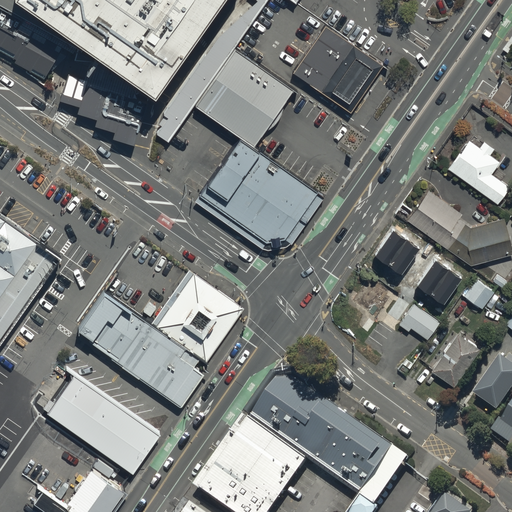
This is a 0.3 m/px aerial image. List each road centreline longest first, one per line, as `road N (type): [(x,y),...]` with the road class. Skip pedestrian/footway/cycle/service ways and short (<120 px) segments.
road 1 (secondary): [(289,296),(0,89)]
road 2 (tertiary): [(289,296),(349,368),(511,492)]
road 3 (secondary): [(289,296),(142,511)]
road 4 (secondary): [(370,182),(373,160),(477,10),(495,4)]
road 5 (secondary): [(464,67),(391,172),(370,182)]
road 6 (secondary): [(370,182),(289,296)]
